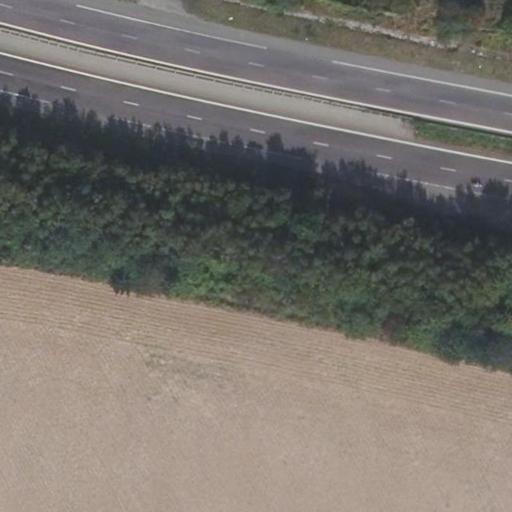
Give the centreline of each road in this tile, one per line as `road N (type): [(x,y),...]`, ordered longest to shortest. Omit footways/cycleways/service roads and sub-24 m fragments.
road 1 (trunk): [(511,114),(0,6)]
road 2 (trunk): [(0,70),(511,177)]
